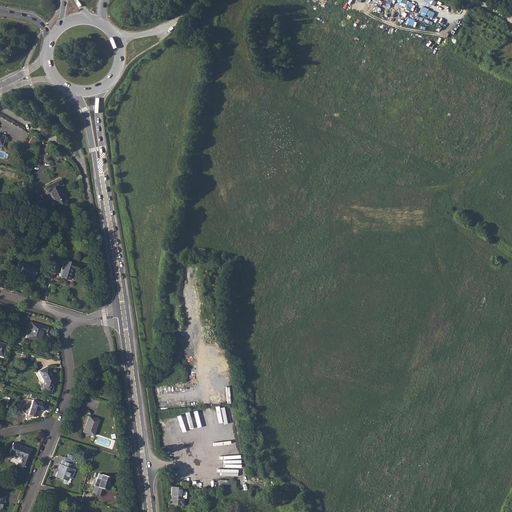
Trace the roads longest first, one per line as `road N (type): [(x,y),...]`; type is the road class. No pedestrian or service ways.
road 1 (secondary): [(129,316),(98,123),(103,86)]
road 2 (secondary): [(77,93),(96,156),(118,317)]
road 3 (secondary): [(155,511),(129,316)]
road 4 (secondary): [(118,317),(144,511)]
road 5 (track): [(417,0),(457,18),(432,36),(396,28),(344,0)]
